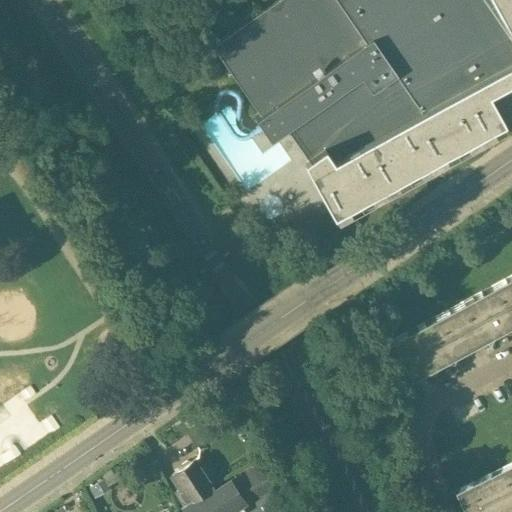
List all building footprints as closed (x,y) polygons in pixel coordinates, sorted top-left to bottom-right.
[(511,0),(279,0),(212,46),(259,113),(255,116),(270,139),(286,128),(292,137),(307,129),(333,177),(350,168),(363,191),(480,127),(480,126),(477,128),(472,119),(511,97),(511,0)] [(511,290),(506,279),(449,310),(469,348),(511,324),(511,290)] [(412,379),(469,348),(449,310),(391,341),(412,379)] [(226,428),(216,413),(187,434),(196,447),(226,428)] [(180,469),(171,475),(179,487),(175,490),(184,504),(181,506),(184,511),(190,511),(202,505),(197,497),(211,486),(193,460),(191,461),(186,460),(181,464),(180,469)] [(202,505),(190,511),(231,511),(243,504),(244,505),(276,487),(263,463),(228,482),(215,491),(211,486),(197,497),(202,505)] [(470,511),(510,511),(511,511),(511,463),(460,490),(470,511)]
